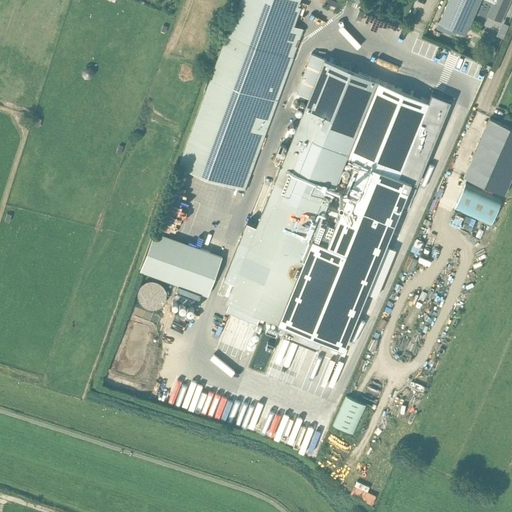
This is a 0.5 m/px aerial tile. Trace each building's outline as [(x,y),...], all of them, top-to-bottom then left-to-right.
[(245,189),(293,57),(304,28),(294,25),(301,6),(298,5),(299,0),(239,0),(226,32),(178,164),(245,189)] [(448,0),(438,22),(457,30),(455,35),(462,39),(464,34),(466,34),(480,0),(487,0),(492,2),(486,15),(501,22),(510,0),(448,0)] [(297,93),(306,96),(309,97),(323,57),(311,53),(297,93)] [(309,97),(257,224),(248,220),(225,276),(234,280),(226,299),(279,320),(347,153),(377,79),(325,57),(309,97)] [(321,339),(345,348),(412,181),(417,183),(417,182),(449,105),(431,98),(430,97),(429,99),(377,79),(347,153),(362,160),(329,243),(313,237),(279,320),(278,322),(286,325),(282,333),(318,348),(321,339)] [(505,194),(511,177),(511,127),(489,117),(463,176),(505,194)] [(136,125),(133,131),(141,134),(143,128),(136,125)] [(282,141),(287,143),(293,129),(287,127),(282,141)] [(491,223),(501,199),(465,183),(455,208),(491,223)] [(333,197),(323,219),(333,223),(342,201),(333,197)] [(208,295),(223,254),(155,230),(140,270),(208,295)] [(353,433),(366,404),(346,395),(333,424),(353,433)]
